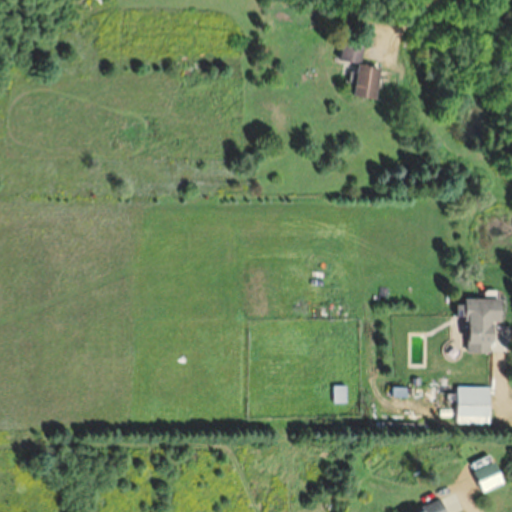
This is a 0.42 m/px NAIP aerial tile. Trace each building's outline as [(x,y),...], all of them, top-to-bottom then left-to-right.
[(339,60),(360,63),(356,96),(378,99),(382,66),(361,64),(364,43),(342,41),(339,60)] [(503,298),(467,298),(467,306),(460,306),(460,317),(469,317),(470,353),(490,353),(490,342),(497,342),(496,321),(504,321),(503,298)] [(334,387),(334,402),(345,402),(345,386),(334,387)] [(490,387),(457,387),(457,425),(490,425),(490,387)] [(423,511),(447,511),(443,499),(424,505),(426,511),(423,511)]
